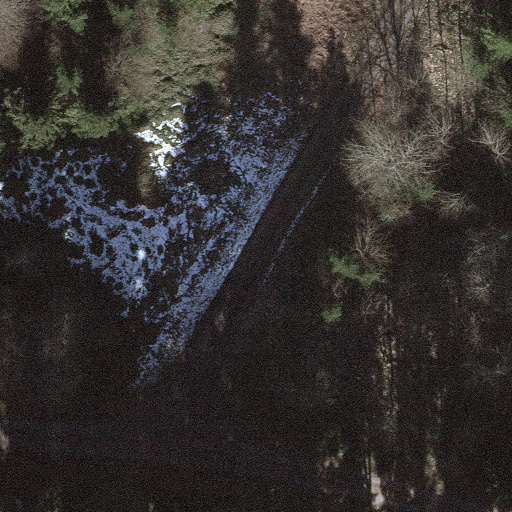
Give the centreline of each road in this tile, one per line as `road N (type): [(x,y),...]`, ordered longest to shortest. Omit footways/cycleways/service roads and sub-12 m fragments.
road 1 (track): [(151,444),(410,0)]
road 2 (track): [(462,511),(396,489),(230,453),(0,428)]
